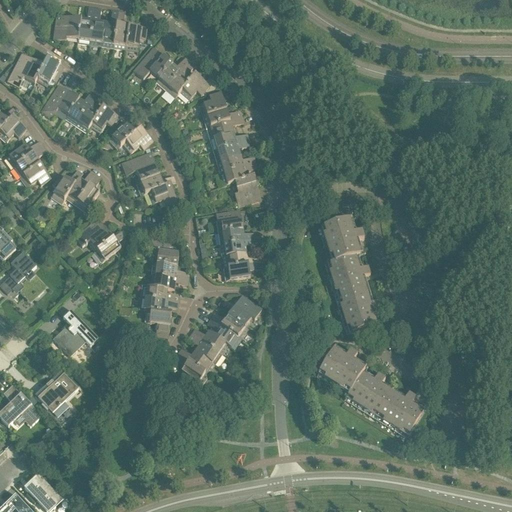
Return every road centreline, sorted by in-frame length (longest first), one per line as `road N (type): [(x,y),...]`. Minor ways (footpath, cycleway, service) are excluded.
road 1 (residential): [(456,384),(420,379),(379,348),(399,304),(370,198),(279,198)]
road 2 (secondary): [(511,82),(413,80),(365,69),(321,50),(250,0)]
road 3 (residential): [(189,232),(178,179),(151,122),(19,35)]
road 4 (residential): [(154,12),(273,124),(279,198)]
road 5 (secondary): [(288,482),(378,480),(511,509)]
road 6 (residential): [(278,289),(288,482)]
road 7 (residential): [(189,232),(115,223),(103,172),(65,157)]
road 8 (secondary): [(152,511),(288,482)]
